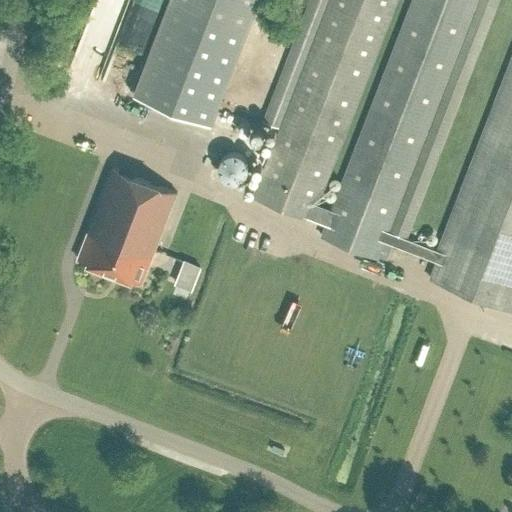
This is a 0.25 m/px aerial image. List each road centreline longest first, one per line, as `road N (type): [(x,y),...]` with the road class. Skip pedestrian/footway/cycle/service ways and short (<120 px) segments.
road 1 (unclassified): [(344,511),(30,390)]
road 2 (unclassified): [(30,511),(14,478),(14,433),(30,390)]
